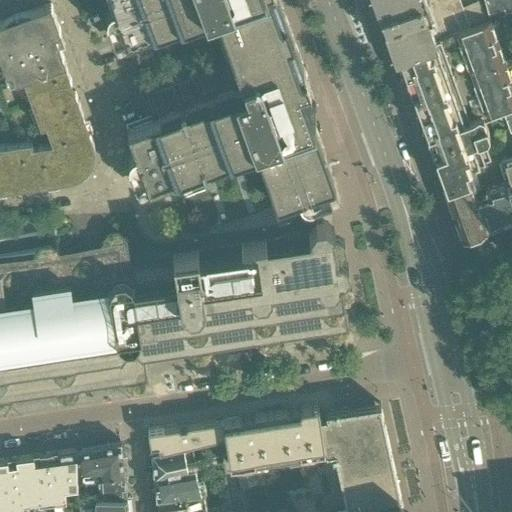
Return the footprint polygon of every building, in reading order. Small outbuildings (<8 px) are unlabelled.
[(0,0),(0,189),(67,179),(70,179),(73,178),(76,177),(79,175),(81,174),(84,172),(86,169),(83,167),(88,158),(92,160),(93,157),(93,154),(94,151),(94,148),(93,144),(93,141),(92,138),(91,135),(64,62),(66,62),(55,33),(61,31),(51,3),(29,10),(26,10),(23,10),(20,11),(17,11),(14,12),(11,14),(9,15),(6,17),(4,19),(0,20),(0,56),(5,72),(11,70),(15,80),(22,77),(40,127),(45,124),(52,142),(32,145),(31,140),(0,144),(0,0)] [(110,0),(113,6),(112,6),(111,7),(109,8),(108,10),(107,11),(106,13),(106,15),(106,16),(106,18),(107,20),(116,46),(126,43),(152,115),(125,124),(135,151),(133,152),(132,153),(130,154),(129,156),(128,158),(128,159),(128,162),(128,163),(128,165),(138,191),(175,178),(193,227),(220,223),(276,203),(298,195),(299,196),(300,198),(301,199),(303,200),(304,201),(306,202),(308,202),(310,202),(312,201),(338,192),(313,122),(314,118),(313,114),(314,110),(312,107),(314,102),(312,99),(313,98),(314,97),(314,96),(314,95),(313,94),(313,93),(312,92),(314,91),(313,87),(310,85),(279,0),(110,0)] [(384,21),(384,22),(441,0),(398,0),(379,7),(380,8),(379,8),(383,19),(384,21)] [(396,52),(398,52),(445,35),(484,21),(483,17),(468,22),(459,0),(441,0),(384,22),(396,52)] [(476,0),(483,17),(484,21),(490,19),(488,14),(509,8),(510,8),(507,0),(476,0)] [(445,35),(469,97),(477,94),(480,102),(472,105),(459,110),(471,142),(483,138),(486,137),(488,132),(482,115),(502,108),(510,128),(511,127),(511,81),(490,19),(484,21),(445,35)] [(398,52),(420,115),(469,97),(445,35),(398,52)] [(469,97),(420,115),(441,173),(439,174),(462,237),(486,228),(476,199),(465,167),(490,158),(485,145),(483,138),(471,142),(459,110),(472,105),(469,97)] [(499,159),(506,182),(511,203),(511,153),(498,158),(499,159)] [(488,196),(476,199),(486,228),(511,217),(511,203),(506,182),(485,188),(488,196)] [(341,278),(341,276),(343,276),(349,268),(347,260),(340,254),(337,255),(337,253),(340,252),(345,245),(344,236),(337,231),(334,231),(334,229),(332,230),(331,227),(324,222),(315,223),(289,224),(163,243),(160,244),(157,244),(155,243),(152,243),(149,242),(147,240),(145,239),(143,237),(141,235),(139,233),(138,231),(137,228),(136,226),(136,224),(134,212),(130,213),(51,214),(56,248),(0,256),(0,410),(5,410),(10,403),(9,400),(12,400),(11,399),(54,393),(56,393),(57,396),(64,401),(73,400),(78,392),(77,390),(80,389),(79,389),(122,382),(122,383),(124,383),(125,385),(132,391),(141,389),(146,382),(145,379),(148,379),(147,377),(144,356),(144,354),(186,348),(187,349),(189,349),(189,352),(196,357),(205,356),(210,348),(210,346),(212,345),(212,344),(255,337),(255,339),(257,339),(257,341),(265,346),(273,345),(278,338),(278,335),(280,335),(280,333),(323,327),(323,328),(325,328),(325,331),(332,336),(341,335),(346,328),(346,325),(348,325),(348,323),(347,323),(344,301),(344,299),(347,299),(352,292),(351,283),(344,278),(341,278)] [(404,511),(380,402),(325,411),(326,415),(319,416),(325,451),(274,458),(235,464),(245,511),(404,511)] [(274,458),(325,451),(319,416),(317,403),(301,406),(299,409),(296,407),(291,407),(289,411),(285,408),(267,411),(274,458)] [(235,464),(274,458),(267,411),(255,413),(252,416),(249,414),(244,414),(241,418),(239,415),(218,418),(187,423),(185,426),(183,426),(186,443),(207,438),(218,436),(221,435),(225,434),(229,465),(235,464)] [(151,451),(186,443),(183,426),(180,427),(177,424),(163,426),(147,428),(150,444),(151,451)] [(218,436),(207,438),(209,456),(222,454),(218,436)] [(120,440),(75,448),(76,466),(96,465),(97,468),(123,465),(120,440)] [(191,465),(186,443),(151,451),(154,474),(191,465)] [(75,448),(41,453),(47,497),(65,495),(64,488),(77,486),(77,475),(76,466),(75,448)] [(41,453),(12,457),(17,495),(29,499),(47,497),(41,453)] [(0,510),(5,511),(19,511),(23,501),(28,503),(29,499),(17,495),(12,457),(0,458),(0,510)] [(199,489),(193,464),(191,465),(154,474),(154,475),(156,497),(157,497),(199,489)] [(97,473),(98,484),(125,481),(123,465),(97,468),(96,465),(76,466),(77,475),(97,473)] [(217,477),(221,503),(224,503),(231,506),(230,501),(227,489),(225,476),(217,477)] [(98,484),(98,496),(126,496),(125,481),(98,484)] [(82,486),(82,494),(90,493),(90,486),(82,486)] [(174,511),(203,507),(199,489),(157,497),(157,511),(174,511)] [(127,511),(126,497),(126,496),(98,496),(79,497),(80,511),(127,511)] [(221,511),(220,503),(203,507),(174,511),(221,511)]
